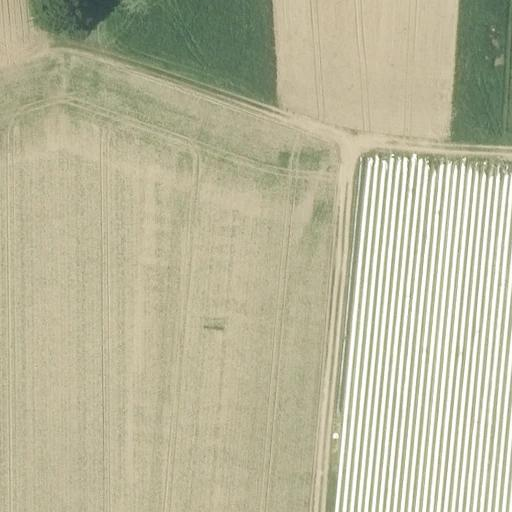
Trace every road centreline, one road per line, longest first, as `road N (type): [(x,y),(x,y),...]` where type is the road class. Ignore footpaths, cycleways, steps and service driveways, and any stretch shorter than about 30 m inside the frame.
road 1 (track): [(352,136),(317,511)]
road 2 (track): [(352,136),(86,49),(52,46)]
road 3 (track): [(511,152),(352,136)]
